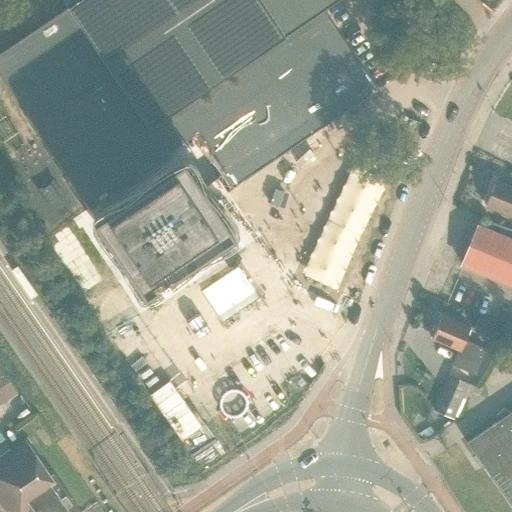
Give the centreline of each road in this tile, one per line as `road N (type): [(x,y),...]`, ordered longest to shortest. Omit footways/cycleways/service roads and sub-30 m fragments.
road 1 (tertiary): [(343,464),(373,338),(446,137),(471,83),(511,26)]
road 2 (secondary): [(343,464),(277,475),(236,500),(231,511)]
